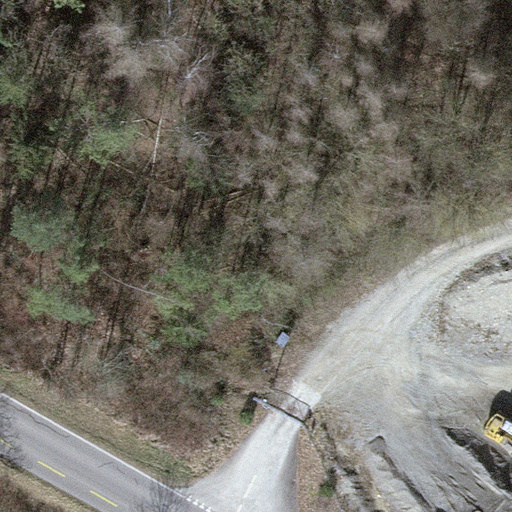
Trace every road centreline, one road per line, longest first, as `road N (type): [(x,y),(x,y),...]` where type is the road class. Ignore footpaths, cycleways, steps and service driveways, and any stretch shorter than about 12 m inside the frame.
road 1 (track): [(511,240),(340,329),(289,425),(261,511)]
road 2 (tertiary): [(163,511),(0,421)]
